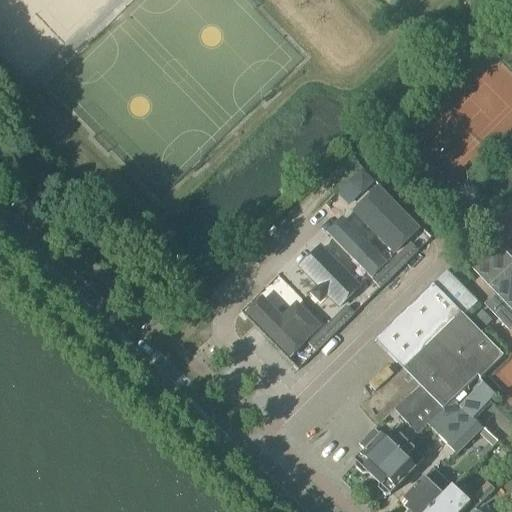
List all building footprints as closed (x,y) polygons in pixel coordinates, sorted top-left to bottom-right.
[(349,182),(361,194),(362,195),(374,182),(375,182),(362,169),(361,169),(353,178),(349,182)] [(377,191),(354,214),(394,254),(417,232),(377,191)] [(343,226),(334,236),(369,272),(378,262),(343,226)] [(418,253),(417,252),(411,246),(372,283),(380,291),(418,253)] [(471,269),(491,290),(493,292),(494,292),(497,295),(496,295),(497,296),(486,307),(509,332),(511,329),(511,265),(495,247),(471,269)] [(320,250),(300,270),(339,310),(359,290),(324,255),(320,250)] [(366,475),(373,481),(406,446),(427,427),(443,412),(453,402),(477,379),(480,381),(503,358),(461,315),(432,286),(374,342),(402,371),(361,408),(378,428),(394,413),(409,428),(390,447),(380,438),(380,439),(373,433),(359,448),(366,454),(356,465),(357,466),(356,470),(362,476),(366,475)] [(297,307),(282,322),(261,301),(247,315),(290,358),(304,344),(303,343),(318,329),(297,307)] [(308,347),(315,354),(354,316),(346,309),(308,347)] [(495,396),(480,382),(457,407),(460,409),(468,417),(472,421),(495,396)] [(453,402),(443,412),(462,431),(472,421),(468,417),(460,409),(457,407),(453,402)] [(427,427),(446,446),(462,431),(443,412),(427,427)] [(472,421),(462,431),(471,439),(481,429),(472,421)] [(462,431),(446,446),(455,455),(471,439),(462,431)] [(406,446),(373,481),(379,487),(378,491),(385,497),(389,496),(390,497),(414,471),(412,469),(421,460),(406,446)] [(428,511),(450,489),(432,472),(400,505),(406,511),(428,511)] [(473,497),(480,505),(494,492),(486,484),(473,497)] [(463,511),(469,507),(450,489),(428,511),(463,511)]
